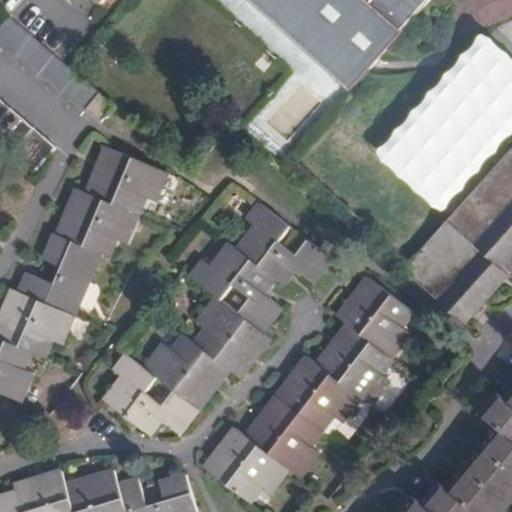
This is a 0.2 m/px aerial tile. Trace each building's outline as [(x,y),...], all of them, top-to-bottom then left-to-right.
[(218,0),(252,26),(263,11),(248,0),(218,0)] [(251,0),(351,90),(431,0),(251,0)] [(0,45),(82,116),(89,108),(102,93),(11,16),(0,29),(0,45)] [(511,119),(511,61),(490,42),(390,156),(438,200),(511,119)] [(89,108),(104,121),(117,106),(102,93),(89,108)] [(0,136),(38,170),(58,148),(0,97),(0,136)] [(109,147),(89,192),(141,214),(150,196),(159,200),(170,172),(109,147)] [(511,149),(449,219),(494,260),(511,240),(511,149)] [(79,188),(61,234),(103,253),(111,256),(119,238),(129,242),(141,214),(89,192),(79,188)] [(257,226),(240,248),(277,278),(285,283),(296,268),(314,282),(333,258),(310,240),(297,255),(280,242),(292,227),(263,203),(249,220),(257,226)] [(457,316),(495,274),(502,267),(494,260),(449,219),(405,269),(457,316)] [(31,272),(22,292),(77,315),(91,282),(103,253),(61,234),(59,234),(47,259),(63,266),(56,284),(31,272)] [(511,240),(494,260),(502,267),(511,254),(511,240)] [(193,277),(219,297),(264,332),(283,307),(265,293),(277,278),(240,248),(232,243),(214,266),(206,261),(193,277)] [(495,274),(457,316),(466,323),(503,282),(495,274)] [(339,316),(349,324),(392,357),(403,343),(410,333),(404,327),(415,312),(369,277),(364,285),(339,316)] [(15,289),(0,324),(0,336),(34,352),(47,357),(54,339),(65,343),(77,315),(22,292),(15,289)] [(208,328),(196,341),(231,369),(241,377),(272,338),(264,332),(219,297),(200,321),(208,328)] [(337,341),(319,363),(362,397),(372,404),(391,380),(383,373),(393,359),(392,357),(349,324),(337,341)] [(166,343),(147,367),(159,377),(200,409),(231,369),(196,341),(186,334),(174,349),(166,343)] [(0,390),(24,401),(36,373),(26,368),(34,352),(0,336),(0,390)] [(159,377),(147,367),(129,353),(116,370),(124,378),(107,399),(126,414),(151,434),(163,420),(180,433),(200,409),(159,377)] [(309,356),(279,396),(323,431),(335,416),(343,422),(362,397),(319,363),(309,356)] [(483,412),(500,427),(511,437),(511,402),(506,398),(500,393),(483,412)] [(258,422),(249,435),(290,468),(301,476),(319,452),(312,446),(323,431),(279,396),(258,422)] [(290,468),(249,435),(238,427),(206,466),(252,502),(264,487),(271,492),(290,468)] [(511,437),(500,427),(483,448),(511,471),(511,437)] [(511,471),(483,448),(467,469),(510,506),(511,503),(511,471)] [(467,469),(449,489),(476,511),(505,511),(510,506),(467,469)] [(15,484),(18,492),(23,511),(76,511),(68,484),(63,471),(15,484)] [(115,471),(68,484),(76,511),(128,511),(120,485),(115,471)] [(140,479),(120,485),(128,511),(198,511),(187,474),(161,482),(167,501),(148,505),(140,479)] [(442,483),(424,503),(434,511),(476,511),(449,489),(442,483)] [(23,511),(18,492),(0,497),(0,511),(23,511)] [(416,497),(403,511),(434,511),(424,503),(416,497)]
